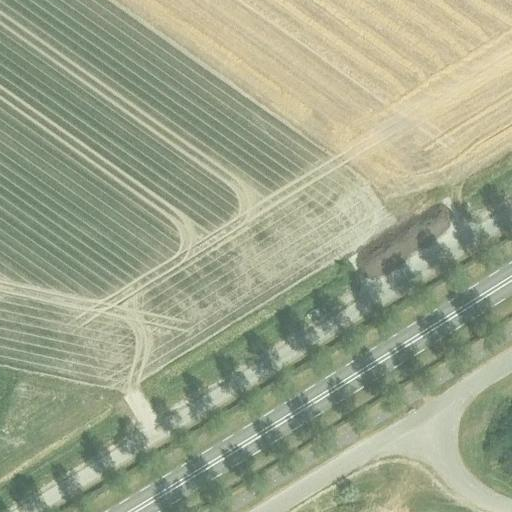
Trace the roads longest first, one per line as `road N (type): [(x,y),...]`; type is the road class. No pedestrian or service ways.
road 1 (unclassified): [(16,511),(511,209)]
road 2 (primary): [(133,511),(511,276)]
road 3 (unclassified): [(416,420),(261,511)]
road 4 (unclassified): [(511,509),(459,483),(416,420)]
